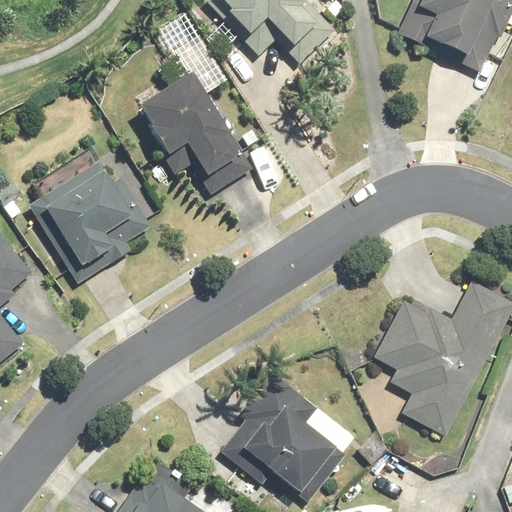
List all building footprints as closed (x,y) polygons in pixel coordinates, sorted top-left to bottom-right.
[(276,40),(298,63),(334,30),(306,0),(207,0),(206,1),(258,57),(276,40)] [(511,0),(411,0),(395,35),(479,74),(496,38),(500,40),(511,13),(511,0)] [(189,77),(136,109),(149,129),(146,131),(164,160),(185,147),(213,194),(250,171),(204,96),(202,97),(189,77)] [(96,164),(27,208),(77,286),(129,253),(124,245),(150,229),(118,179),(110,184),(96,164)] [(0,365),(24,346),(0,316),(0,309),(14,298),(10,293),(32,275),(0,236),(0,365)] [(399,415),(444,439),(511,312),(511,305),(471,283),(450,321),(429,310),(427,314),(402,301),(370,360),(395,374),(389,385),(409,397),(399,415)] [(269,476),(306,506),(344,459),(304,427),(316,412),(271,375),(237,418),(244,424),(220,453),(261,486),(269,476)] [(117,511),(199,511),(183,500),(191,490),(157,465),(149,475),(146,473),(117,511)]
